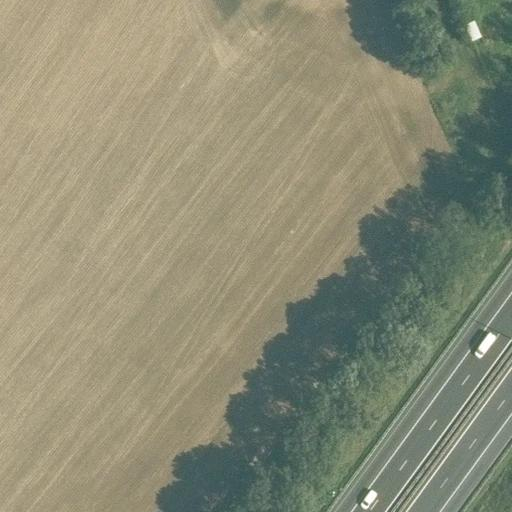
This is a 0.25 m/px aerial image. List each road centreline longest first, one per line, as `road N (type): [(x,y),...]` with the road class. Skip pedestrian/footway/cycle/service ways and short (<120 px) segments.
road 1 (motorway): [(511,304),(360,511)]
road 2 (motorway): [(431,511),(511,401)]
